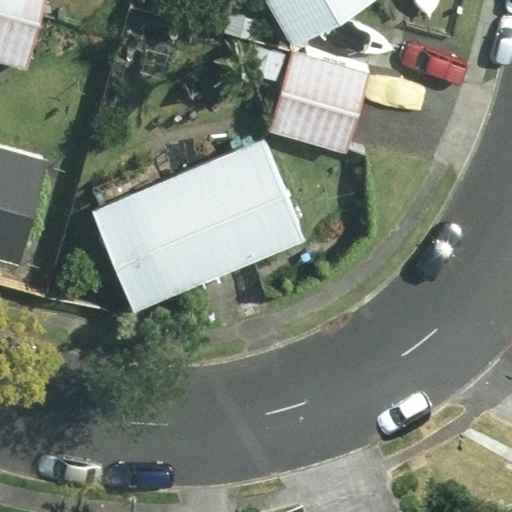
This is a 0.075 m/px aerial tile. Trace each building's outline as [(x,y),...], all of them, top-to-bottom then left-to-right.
[(34,0),(0,0),(0,59),(18,64),(34,0)] [(346,0),(259,0),(283,38),(346,0)] [(362,64),(283,41),(257,136),(336,158),(362,64)] [(294,233),(249,132),(80,207),(125,308),(294,233)] [(38,153),(0,141),(0,257),(7,259),(38,153)]
